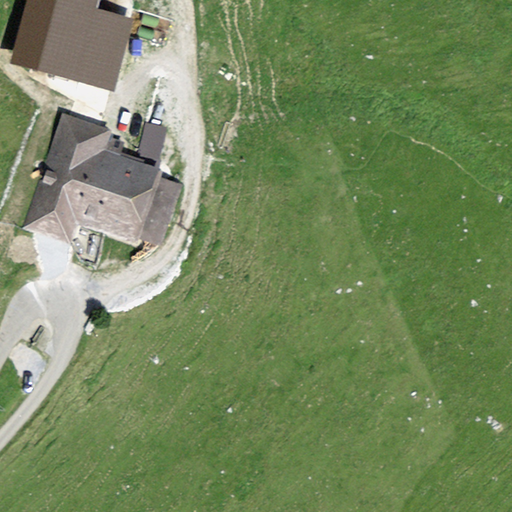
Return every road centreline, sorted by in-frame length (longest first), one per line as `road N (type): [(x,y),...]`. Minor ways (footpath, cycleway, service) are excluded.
road 1 (track): [(67,326),(119,278),(171,255),(200,165)]
road 2 (track): [(0,439),(51,379),(67,326)]
